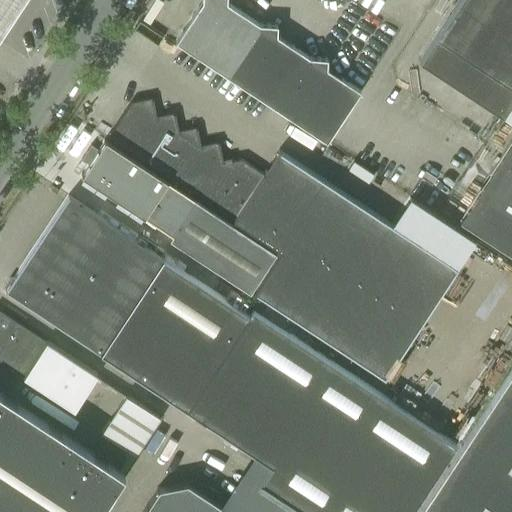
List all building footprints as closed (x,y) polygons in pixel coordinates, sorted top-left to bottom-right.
[(0,0),(0,27),(7,17),(10,20),(18,8),(13,4),(15,0),(0,0)] [(175,41),(295,120),(326,140),(360,89),(326,67),(326,57),(309,56),(276,34),(277,24),(259,23),(226,1),(226,0),(201,0),(202,0),(175,41)] [(502,116),(511,101),(511,0),(458,0),(419,61),(502,116)] [(384,377),(456,266),(278,149),(263,173),(240,158),(223,162),(218,144),(201,148),(196,130),(179,133),(174,115),(157,119),(152,100),(133,104),(111,138),(281,250),(254,291),(384,377)] [(511,138),(459,219),(511,254),(511,138)] [(105,139),(82,174),(171,233),(168,237),(250,291),(275,252),(166,180),(105,139)] [(5,289),(6,290),(172,399),(234,304),(68,194),(5,289)] [(248,314),(234,304),(172,399),(253,452),(219,503),(186,481),(158,487),(141,511),(408,511),(455,442),(252,308),(248,314)] [(96,373),(0,309),(0,359),(73,408),(96,373)] [(511,511),(511,367),(416,511),(511,511)] [(0,511),(97,511),(123,473),(0,391),(0,511)] [(160,416),(125,393),(100,432),(136,455),(160,416)]
